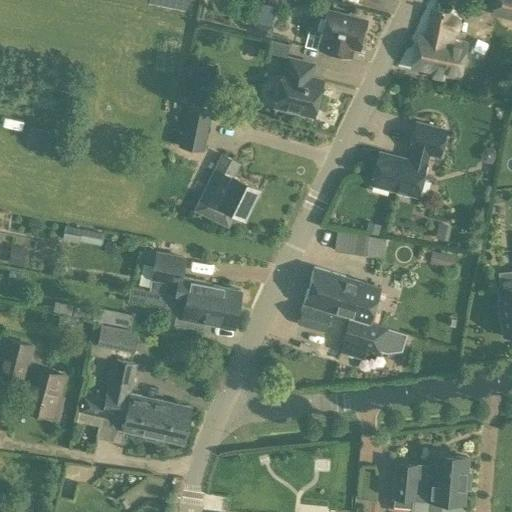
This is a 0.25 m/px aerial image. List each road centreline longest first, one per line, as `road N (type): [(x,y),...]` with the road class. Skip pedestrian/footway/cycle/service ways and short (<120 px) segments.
road 1 (unclassified): [(227,397),(412,0)]
road 2 (unclassified): [(227,397),(299,405),(511,382)]
road 3 (residential): [(199,471),(0,441)]
